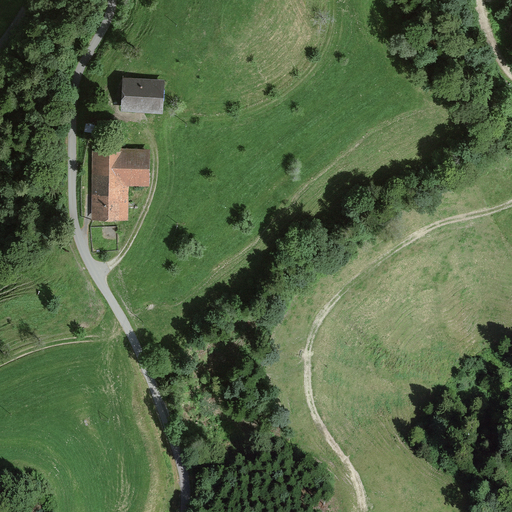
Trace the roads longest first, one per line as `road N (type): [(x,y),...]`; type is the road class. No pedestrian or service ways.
road 1 (unclassified): [(112,0),(74,90),(73,216),(171,436),(183,511)]
road 2 (track): [(362,511),(349,463),(313,409),(308,345),(318,314),(335,292),(417,233),(511,203)]
road 3 (track): [(0,363),(128,329)]
